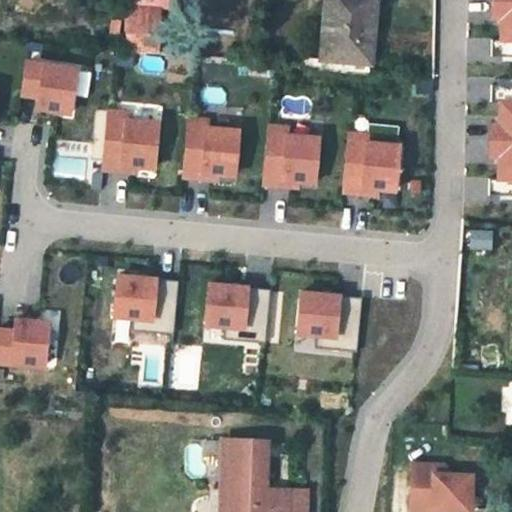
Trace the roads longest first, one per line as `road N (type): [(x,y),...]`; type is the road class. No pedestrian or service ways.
road 1 (residential): [(444,261),(27,220)]
road 2 (residential): [(444,261),(435,340),(376,418),(360,511)]
road 3 (residential): [(453,0),(444,261)]
